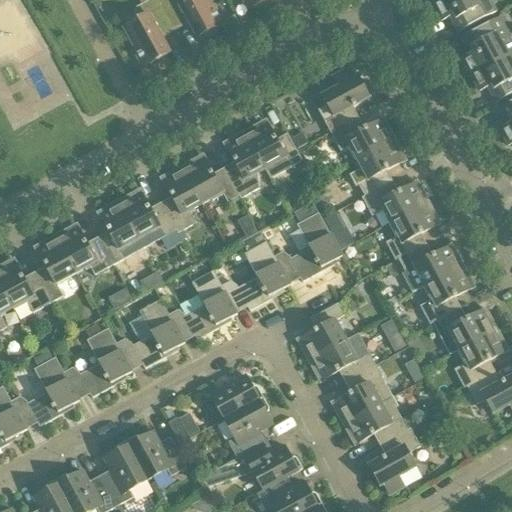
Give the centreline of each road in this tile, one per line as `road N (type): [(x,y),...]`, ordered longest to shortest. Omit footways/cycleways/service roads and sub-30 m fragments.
road 1 (residential): [(365,511),(265,338),(0,486)]
road 2 (residential): [(156,137),(351,27),(372,25)]
road 3 (residential): [(490,215),(391,34),(372,25)]
road 4 (residential): [(0,222),(156,137)]
road 5 (residential): [(156,137),(81,0)]
